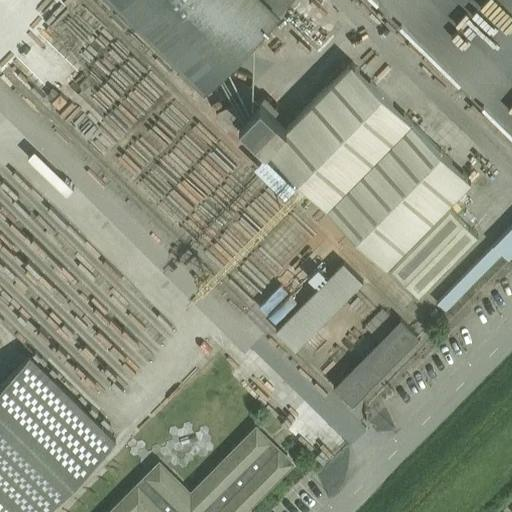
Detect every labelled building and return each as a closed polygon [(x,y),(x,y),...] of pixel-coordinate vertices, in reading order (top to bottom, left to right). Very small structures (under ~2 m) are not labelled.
[(116,0),(203,85),(287,0),(116,0)] [(385,265),(470,178),(351,61),(266,147),(385,265)] [(260,99),(239,120),(265,146),(286,124),(260,99)] [(418,295),(477,236),(449,207),(389,266),(418,295)] [(295,349),(362,281),(343,261),(275,330),(295,349)] [(278,280),(259,300),(274,315),(293,295),(278,280)] [(352,405),(419,337),(400,318),(333,386),(352,405)] [(0,511),(42,511),(115,439),(29,354),(0,383),(0,511)] [(256,428),(190,494),(159,463),(110,511),(242,511),(291,463),(256,428)]
